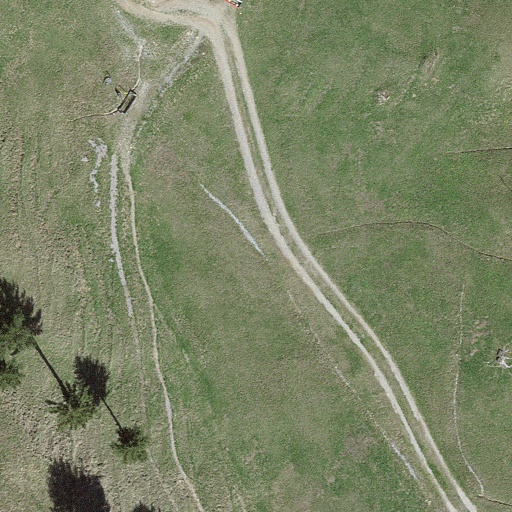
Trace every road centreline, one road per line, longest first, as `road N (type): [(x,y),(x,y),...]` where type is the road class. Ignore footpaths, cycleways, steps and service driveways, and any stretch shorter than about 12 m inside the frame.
road 1 (track): [(92,0),(262,221),(455,511)]
road 2 (track): [(262,221),(204,19),(216,0)]
